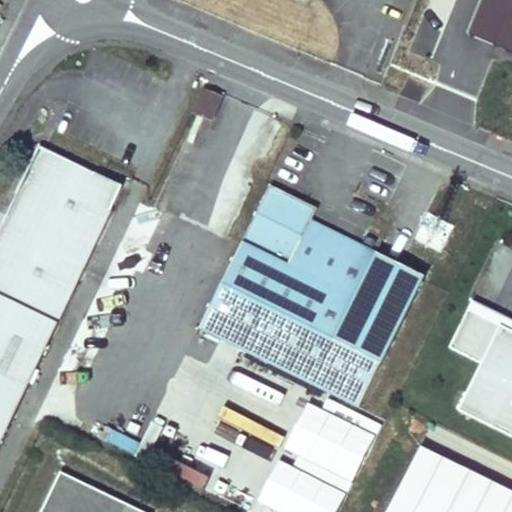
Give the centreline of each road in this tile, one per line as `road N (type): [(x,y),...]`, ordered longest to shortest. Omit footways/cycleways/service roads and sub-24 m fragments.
road 1 (residential): [(99,0),(511,176)]
road 2 (unknown): [(269,72),(172,317),(183,357),(252,430)]
